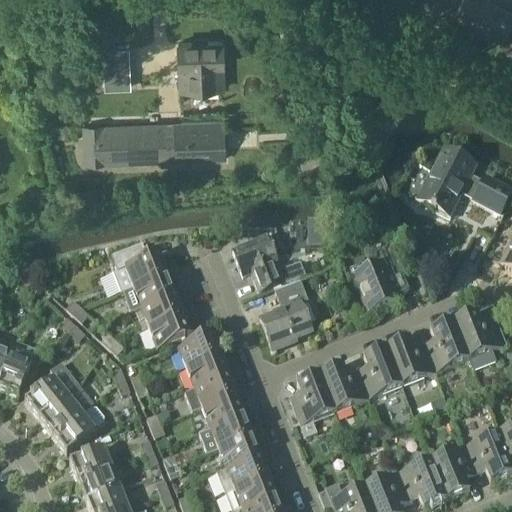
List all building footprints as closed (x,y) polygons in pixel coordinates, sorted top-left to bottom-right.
[(454,12),(477,24),(481,17),(489,0),(448,0),(458,5),(454,12)] [(500,36),(510,17),(511,15),(511,13),(511,10),(499,3),(500,0),(489,0),(481,17),(477,24),(500,36)] [(224,89),(222,43),(178,44),(180,90),(224,89)] [(106,89),(130,89),(129,76),(105,76),(106,89)] [(105,165),(129,164),(193,161),(226,160),(225,122),(174,124),(128,125),(105,125),(105,126),(83,127),(84,165),(105,164),(105,165)] [(473,204),(500,218),(511,195),(485,181),(483,184),(481,183),(474,179),(471,178),(475,171),(444,154),(418,203),(449,219),(463,194),(475,200),(473,204)] [(243,280),(251,277),(260,298),(283,289),(282,287),(305,279),(300,265),(276,274),(274,268),(277,266),(267,241),(232,254),(243,280)] [(511,243),(500,267),(511,273),(511,243)] [(123,296),(168,278),(159,257),(148,262),(142,248),(111,260),(117,274),(113,276),(121,297),(123,296)] [(352,277),(368,316),(396,304),(394,298),(409,292),(396,259),(392,251),(370,260),(374,268),(352,277)] [(32,268),(19,271),(21,280),(22,279),(25,292),(36,290),(33,277),(34,277),(32,268)] [(9,283),(21,280),(19,271),(7,274),(9,283)] [(175,298),(168,278),(123,296),(131,316),(141,312),(175,298)] [(308,304),(300,285),(299,283),(274,294),(282,314),(259,323),(272,355),(286,349),(285,347),(312,336),(300,307),(308,304)] [(141,312),(149,332),(183,318),(175,298),(141,312)] [(66,313),(74,320),(82,313),(73,305),(66,313)] [(89,319),(82,313),(74,320),(81,327),(89,319)] [(476,316),(453,325),(469,364),(473,374),(496,365),(492,355),(506,349),(495,321),(481,327),(476,316)] [(183,318),(149,332),(157,353),(191,339),(183,318)] [(76,331),(67,322),(61,328),(71,337),(76,331)] [(435,345),(424,349),(435,377),(469,364),(453,325),(430,334),(435,345)] [(79,345),(85,339),(76,331),(71,337),(79,345)] [(109,353),(116,345),(108,337),(101,345),(109,353)] [(178,351),(186,372),(221,358),(212,337),(178,351)] [(409,342),(386,352),(401,390),(435,377),(424,349),(414,353),(409,342)] [(124,352),(116,345),(109,353),(116,360),(124,352)] [(0,386),(13,355),(0,349),(0,386)] [(367,372),(357,376),(368,404),(401,390),(386,352),(363,360),(367,372)] [(34,363),(13,355),(0,386),(0,392),(19,400),(34,363)] [(229,378),(221,358),(186,372),(194,392),(229,378)] [(25,405),(39,423),(80,390),(61,367),(29,393),(35,397),(25,405)] [(342,369),(319,378),(335,417),(368,404),(357,376),(347,380),(342,369)] [(117,388),(125,385),(121,373),(112,376),(117,388)] [(236,398),(229,378),(194,392),(184,396),(192,416),(202,412),(201,412),(236,398)] [(301,398),(290,402),(294,413),(300,429),(305,440),(316,436),(312,426),(335,417),(319,378),(296,387),(301,398)] [(131,383),(135,392),(145,388),(141,379),(131,383)] [(125,385),(117,388),(122,400),(130,396),(125,385)] [(149,398),(145,388),(135,392),(139,402),(149,398)] [(93,407),(80,390),(39,423),(53,440),(85,414),(86,415),(94,408),(93,407)] [(236,398),(201,412),(202,412),(209,432),(244,418),(236,398)] [(85,414),(53,440),(67,458),(98,433),(96,431),(104,425),(104,421),(96,411),(92,410),(86,415),(85,414)] [(294,413),(286,416),(292,432),(300,429),(294,413)] [(252,439),(244,418),(209,432),(210,433),(199,437),(207,458),(218,454),(217,453),(252,439)] [(147,423),(150,432),(160,428),(157,419),(147,423)] [(164,439),(160,428),(150,432),(154,443),(164,439)] [(511,432),(498,438),(511,473),(511,432)] [(511,473),(498,438),(465,451),(476,479),(486,475),(490,486),(511,477),(511,473)] [(217,453),(218,454),(225,472),(260,459),(252,439),(217,453)] [(149,444),(141,448),(145,459),(154,456),(149,444)] [(70,465),(78,486),(115,471),(107,450),(70,465)] [(465,451),(431,464),(447,503),(469,494),(465,483),(476,479),(465,451)] [(154,456),(145,459),(150,471),(158,468),(154,456)] [(224,496),(268,479),(260,459),(225,472),(225,473),(216,476),(224,496)] [(163,464),(166,473),(176,469),(173,460),(163,464)] [(431,464),(398,477),(409,505),(419,501),(423,511),(424,511),(447,503),(431,464)] [(180,479),(176,469),(166,473),(170,483),(180,479)] [(78,486),(86,507),(123,492),(115,471),(78,486)] [(398,477),(364,491),(372,511),(399,511),(398,510),(409,505),(398,477)] [(230,511),(244,511),(276,499),(268,479),(224,496),(230,511)] [(157,488),(162,501),(170,497),(165,485),(157,488)] [(337,488),(326,493),(326,494),(332,509),(333,511),(372,511),(364,491),(342,500),(337,488)] [(86,507),(88,511),(131,511),(123,492),(86,507)] [(326,494),(319,497),(324,511),(325,511),(332,509),(326,494)] [(174,508),(170,497),(162,501),(166,511),(174,508)] [(281,511),(276,499),(244,511),(281,511)] [(181,511),(183,511),(192,509),(188,500),(178,504),(181,511)]
